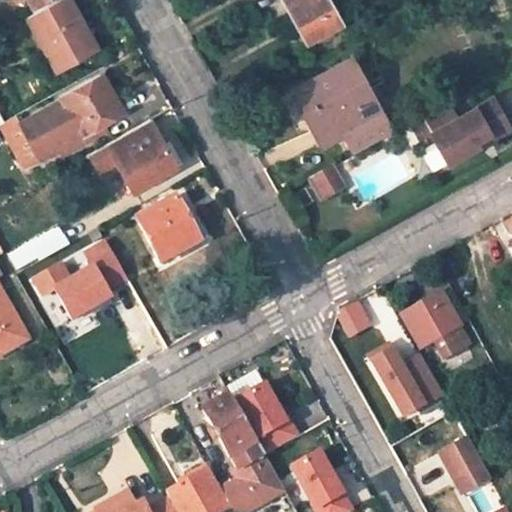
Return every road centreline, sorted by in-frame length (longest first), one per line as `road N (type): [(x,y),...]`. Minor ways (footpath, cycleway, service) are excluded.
road 1 (unclassified): [(0,467),(305,299)]
road 2 (unclassified): [(154,0),(195,67),(305,299)]
road 3 (unclassified): [(305,299),(511,182)]
road 4 (unclassified): [(305,299),(316,337),(408,511)]
